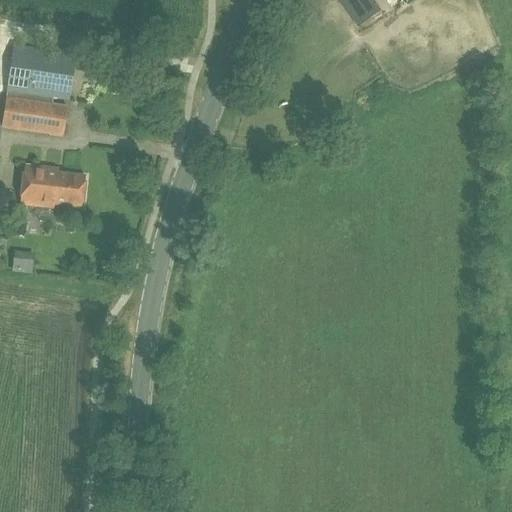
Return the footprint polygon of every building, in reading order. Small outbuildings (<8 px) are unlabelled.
[(370,0),(341,0),(358,26),(378,13),(370,0)] [(74,55),(13,46),(7,90),(68,100),(74,55)] [(6,103),(5,133),(69,135),(70,105),(6,103)] [(81,208),(85,176),(57,173),(58,170),(24,166),(20,204),(53,208),(54,205),(81,208)] [(60,237),(61,210),(33,209),(32,236),(60,237)] [(34,253),(13,250),(12,273),(32,275),(34,253)]
